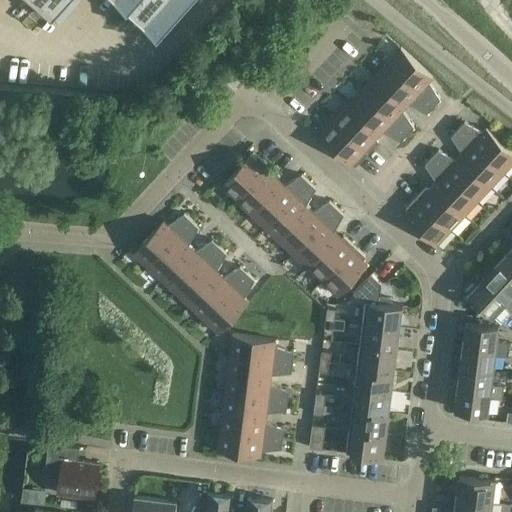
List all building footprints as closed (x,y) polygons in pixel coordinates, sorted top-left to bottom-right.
[(31,0),(49,16),(50,15),(61,3),(63,0),(120,0),(153,29),(178,0),(31,0)] [(387,62),(433,105),(440,98),(429,81),(432,77),(401,47),(387,62)] [(243,61),(226,79),(233,87),(250,69),(243,61)] [(426,113),(433,105),(387,62),(374,76),(405,106),(408,102),(426,113)] [(402,109),(405,106),(374,76),(361,90),(407,133),(414,126),(402,109)] [(400,140),(407,133),(361,90),(347,104),(379,133),(382,130),(400,140)] [(376,137),(379,133),(347,104),(334,119),(368,151),(379,141),(376,137)] [(358,162),(368,151),(334,119),(319,134),(351,164),(354,160),(358,162)] [(458,128),(504,172),(511,163),(511,151),(486,128),(482,132),(464,121),(458,128)] [(491,186),(504,172),(458,128),(451,136),(462,153),(459,156),(491,186)] [(491,186),(459,156),(456,159),(438,149),(431,156),(478,200),(491,186)] [(236,200),(269,165),(258,155),(254,157),(250,153),(221,185),(236,200)] [(465,214),(478,200),(431,156),(425,164),(436,181),(433,184),(465,214)] [(251,214),(281,182),(277,179),(280,175),(269,165),(236,200),(251,214)] [(265,227),(309,180),(301,174),(284,185),(281,182),(251,214),(265,227)] [(279,240),(309,208),(305,205),(316,187),(309,180),(265,227),(279,240)] [(451,229),(465,214),(433,184),(430,187),(426,185),(416,196),(451,229)] [(436,244),(451,229),(416,196),(406,207),(408,211),(404,215),(436,244)] [(293,253),(336,207),(329,200),(312,211),(309,208),(279,240),(293,253)] [(307,266),(337,234),(333,231),(344,213),(336,207),(293,253),(307,266)] [(148,266),(191,219),(184,213),(167,224),(163,220),(133,252),(148,266)] [(162,279),(191,247),(188,244),(199,226),(191,219),(148,266),(162,279)] [(322,280),(355,245),(344,235),(340,238),(337,234),(307,266),(322,280)] [(176,292),(219,246),(212,239),(195,250),(191,247),(162,279),(176,292)] [(355,245),(322,280),(338,295),(367,263),(363,259),(366,255),(355,245)] [(511,245),(498,260),(498,261),(511,273),(511,245)] [(190,305),(219,274),(216,271),(227,253),(219,246),(176,292),(190,305)] [(483,276),(507,299),(511,303),(511,294),(511,293),(511,273),(498,261),(483,276)] [(204,318),(247,272),(240,265),(223,277),(219,274),(190,305),(204,318)] [(247,272),(204,318),(218,332),(248,301),(244,297),(255,279),(247,272)] [(363,321),(400,326),(402,305),(392,303),(393,298),(378,296),(380,282),(370,274),(354,293),(363,301),(365,302),(363,321)] [(483,276),(468,293),(477,301),(492,315),(501,324),(511,312),(511,311),(511,303),(507,299),(483,276)] [(326,317),(334,318),(335,309),(327,308),(326,317)] [(333,328),(334,318),(326,317),(324,327),(333,328)] [(397,348),(400,326),(363,321),(360,343),(397,348)] [(463,343),(508,349),(509,343),(496,341),(498,325),(466,321),(463,343)] [(229,354),(292,362),(294,352),(274,345),(275,339),(232,334),(229,354)] [(394,370),(397,348),(360,343),(357,365),(394,370)] [(507,356),(508,349),(463,343),(461,365),(493,369),(495,354),(507,356)] [(320,360),(329,361),(330,351),(321,350),(320,360)] [(291,372),(292,362),(229,354),(227,373),(270,378),(271,374),(291,372)] [(327,371),(329,361),(320,360),(319,370),(327,371)] [(391,391),(394,370),(357,365),(354,386),(391,391)] [(491,384),(493,369),(461,365),(458,386),(503,392),(504,385),(491,384)] [(269,383),(270,378),(227,373),(224,392),(288,400),(289,390),(269,383)] [(388,413),(391,391),(354,386),(352,408),(388,413)] [(502,399),(503,392),(458,386),(455,409),(463,410),(462,415),(477,417),(478,412),(487,413),(489,397),(502,399)] [(286,410),(288,400),(224,392),(222,411),(265,416),(266,412),(286,410)] [(314,403),(323,404),(324,395),(316,393),(314,403)] [(324,395),(323,404),(333,406),(334,396),(324,395)] [(322,414),(323,404),(314,403),(313,413),(322,414)] [(323,404),(322,414),(332,411),(333,406),(323,404)] [(386,435),(388,413),(352,408),(349,430),(386,435)] [(265,421),(265,416),(222,411),(220,430),(283,438),(284,428),(265,421)] [(322,448),(325,426),(311,424),(309,446),(322,448)] [(281,448),(283,438),(220,430),(217,450),(262,455),(262,450),(281,448)] [(383,456),(386,435),(349,430),(346,452),(383,456)] [(95,498),(99,463),(77,460),(79,446),(48,442),(47,449),(45,468),(49,473),(59,474),(56,493),(95,498)] [(456,497),(491,501),(494,480),(459,475),(456,497)] [(230,511),(233,494),(207,491),(204,511),(230,511)] [(174,511),(176,501),(134,496),(132,511),(174,511)] [(270,511),(272,499),(246,496),(244,511),(270,511)] [(490,511),(491,501),(456,497),(454,511),(490,511)]
